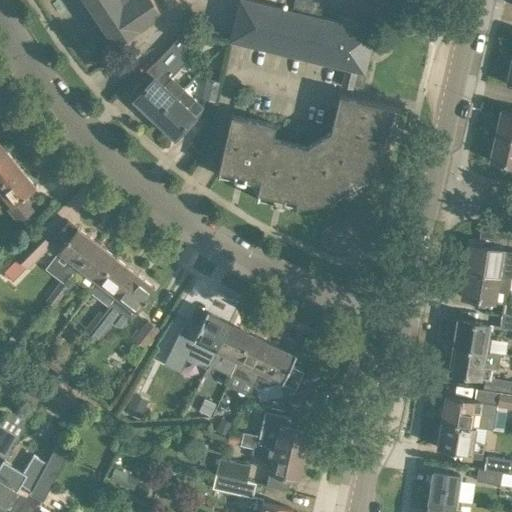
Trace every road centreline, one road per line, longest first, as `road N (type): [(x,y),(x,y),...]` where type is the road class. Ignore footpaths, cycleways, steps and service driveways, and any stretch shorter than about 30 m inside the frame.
road 1 (residential): [(402,313),(306,286),(173,213),(83,128),(0,8)]
road 2 (residential): [(358,511),(402,313)]
road 3 (residential): [(431,188),(472,0)]
road 4 (residential): [(402,313),(431,188)]
